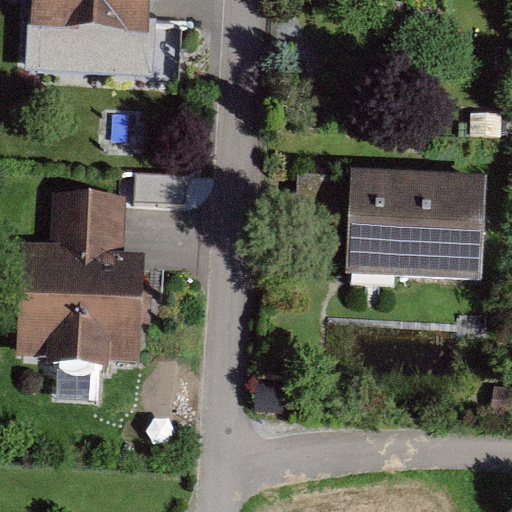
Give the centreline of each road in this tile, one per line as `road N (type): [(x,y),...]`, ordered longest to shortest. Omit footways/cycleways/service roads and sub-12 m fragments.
road 1 (residential): [(248,0),(224,459)]
road 2 (residential): [(224,459),(511,464)]
